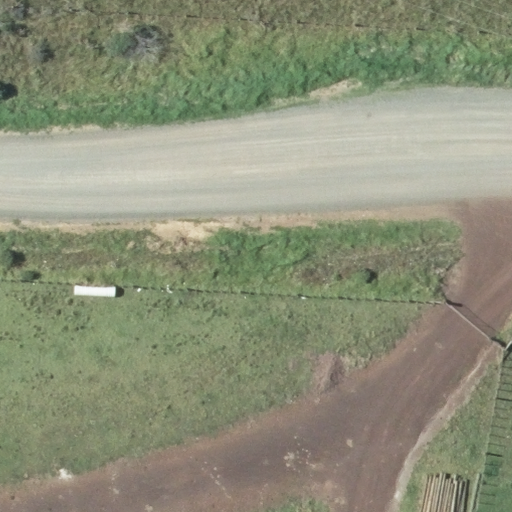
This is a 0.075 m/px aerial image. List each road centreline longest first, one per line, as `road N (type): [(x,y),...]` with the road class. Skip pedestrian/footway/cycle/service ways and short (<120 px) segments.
road 1 (unclassified): [(0,184),(107,184),(292,169),(446,143),(511,143)]
road 2 (track): [(393,421),(345,426),(50,511)]
road 3 (track): [(511,258),(393,421),(363,511)]
